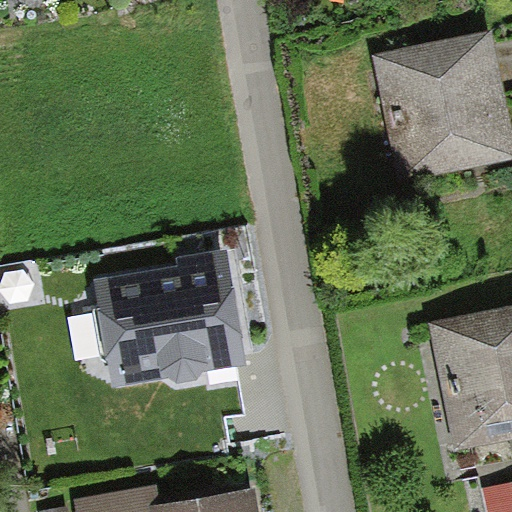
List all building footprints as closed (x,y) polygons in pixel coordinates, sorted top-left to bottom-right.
[(511,145),(491,41),(376,65),(402,189),(511,166),(511,145)] [(225,268),(100,286),(117,390),(164,383),(176,391),(198,389),(206,375),(239,370),(225,268)] [(511,446),(511,314),(432,331),(458,458),(511,446)] [(511,511),(511,487),(484,494),(487,511),(511,511)] [(256,511),(255,497),(160,511),(151,511),(149,497),(80,508),(80,511),(256,511)]
